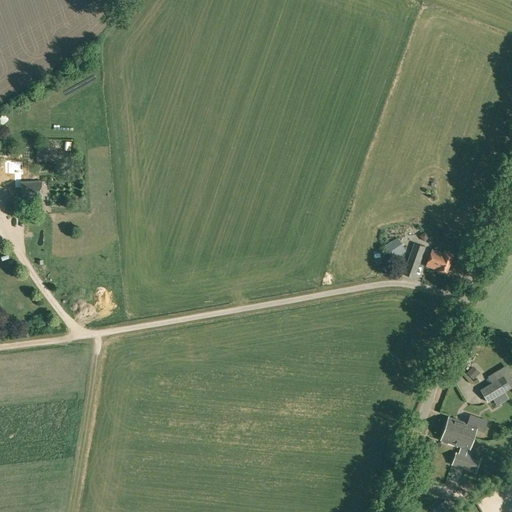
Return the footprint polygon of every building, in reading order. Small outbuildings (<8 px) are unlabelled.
[(0,191),(19,190),(18,173),(0,173),(0,191)] [(22,201),(42,200),(41,181),(21,182),(22,201)] [(397,238),(383,247),(393,260),(405,251),(401,244),(397,238)] [(414,278),(425,247),(414,243),(405,268),(396,266),(394,272),(403,274),(414,278)] [(443,253),(432,249),(426,266),(437,270),(437,271),(446,274),(453,255),(443,251),(443,253)] [(473,379),(480,372),(473,366),(466,373),(473,379)] [(487,402),(505,392),(510,388),(503,376),(480,390),(487,402)] [(468,449),(469,449),(477,427),(449,418),(441,440),(461,446),(458,453),(456,452),(451,465),(475,473),(480,460),(465,455),(468,449)] [(434,511),(439,511),(450,506),(445,498),(431,507),(434,511)]
